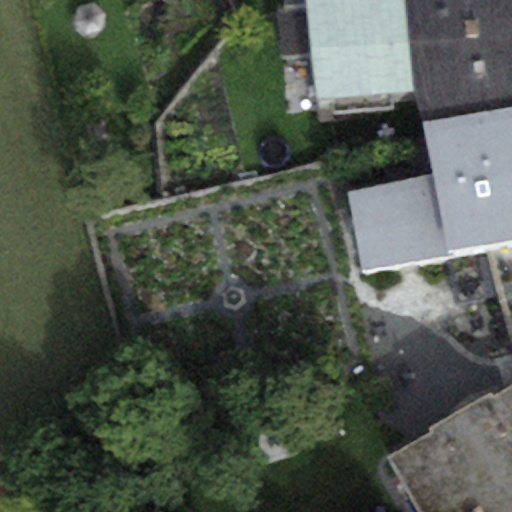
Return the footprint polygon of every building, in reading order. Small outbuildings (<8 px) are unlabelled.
[(415,94),(404,0),(308,0),(319,98),(415,94)] [(425,123),(511,107),(511,0),(404,0),(415,94),(425,123)] [(511,107),(425,123),(434,174),(449,253),(511,240),(511,107)] [(348,196),(366,272),(451,259),(449,253),(434,174),(348,196)] [(511,511),(511,397),(393,466),(420,511),(511,511)]
